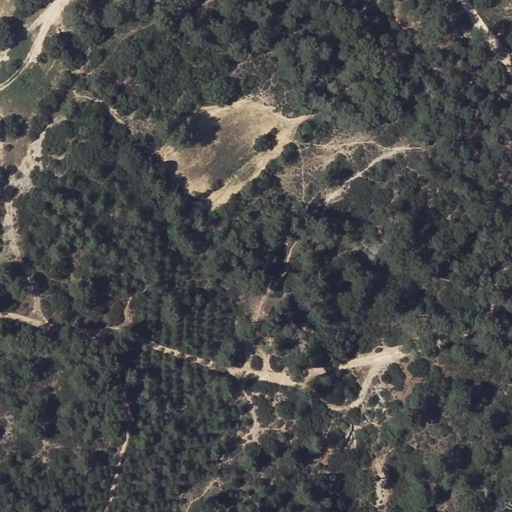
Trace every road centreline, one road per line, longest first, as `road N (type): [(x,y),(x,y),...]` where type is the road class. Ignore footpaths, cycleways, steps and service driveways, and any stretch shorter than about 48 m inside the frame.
road 1 (track): [(0,67),(64,0),(467,0),(511,73)]
road 2 (track): [(511,290),(460,336),(389,355),(358,402),(344,407),(306,382),(205,362),(119,325),(46,323),(0,308)]
road 3 (track): [(0,133),(7,234),(43,292),(46,323)]
road 4 (track): [(108,511),(133,408),(110,347),(119,325)]
